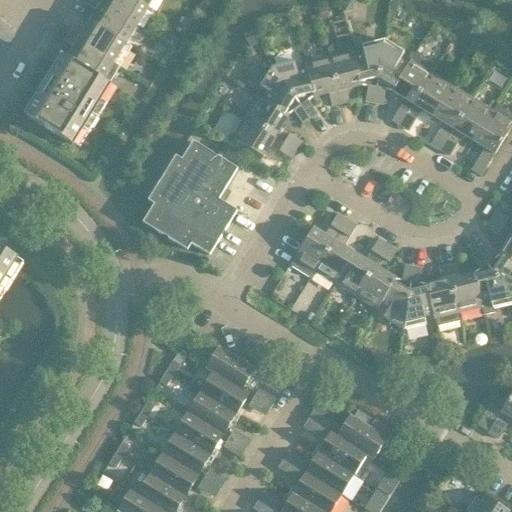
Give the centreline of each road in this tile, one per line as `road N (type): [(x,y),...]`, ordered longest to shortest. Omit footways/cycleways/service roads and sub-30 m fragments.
road 1 (tertiary): [(111,282),(114,344),(103,377),(20,511)]
road 2 (residential): [(511,475),(322,361)]
road 3 (residential): [(308,175),(327,146),(360,132),(475,199)]
road 4 (residential): [(475,199),(449,232),(429,239),(407,235),(308,175)]
road 5 (residential): [(229,511),(322,361)]
road 6 (tertiary): [(0,168),(82,222),(103,251),(111,282)]
road 7 (residential): [(228,303),(308,175)]
road 8 (residential): [(228,303),(172,274),(111,282)]
